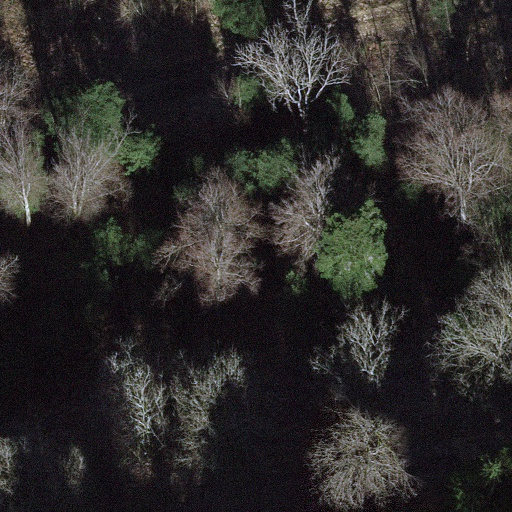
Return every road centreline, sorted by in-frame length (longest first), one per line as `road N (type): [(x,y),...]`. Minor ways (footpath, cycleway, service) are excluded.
road 1 (track): [(0,95),(136,76),(414,0)]
road 2 (track): [(202,511),(511,436)]
